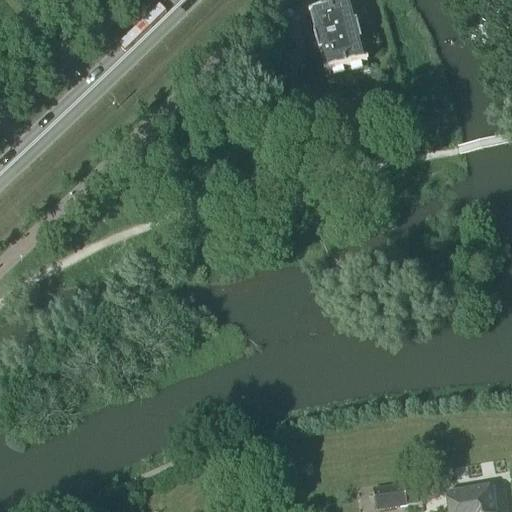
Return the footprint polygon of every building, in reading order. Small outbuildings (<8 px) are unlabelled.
[(326,77),(329,86),(369,76),(366,66),(367,66),(351,7),(310,18),(316,38),(314,38),(319,57),(320,56),(326,77)] [(282,34),(294,79),(309,74),(297,30),(282,34)] [(404,487),(407,508),(418,507),(415,486),(404,487)] [(372,492),(375,511),(379,511),(407,508),(404,487),(372,492)] [(492,511),(493,511),(489,489),(445,496),(447,511),(492,511)] [(270,498),(272,511),(293,511),(290,493),(270,498)]
